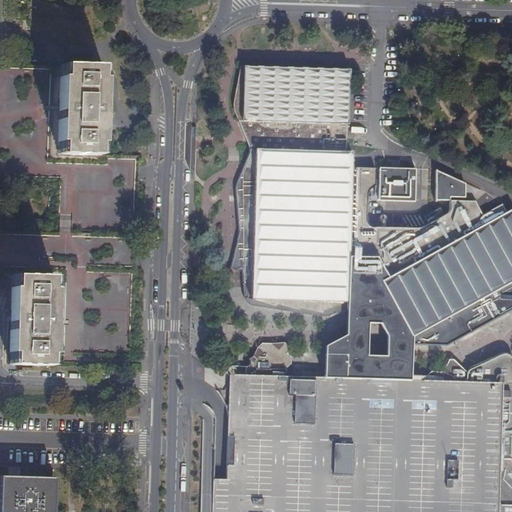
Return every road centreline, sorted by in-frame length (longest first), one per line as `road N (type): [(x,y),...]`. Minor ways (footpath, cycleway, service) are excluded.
road 1 (residential): [(225,0),(511,11)]
road 2 (residential): [(170,447),(179,173)]
road 3 (residential): [(166,172),(157,382)]
road 4 (residential): [(0,377),(157,382)]
road 5 (residential): [(155,442),(0,438)]
road 6 (residential): [(179,173),(182,102),(207,37)]
road 7 (residential): [(149,38),(168,101),(166,172)]
